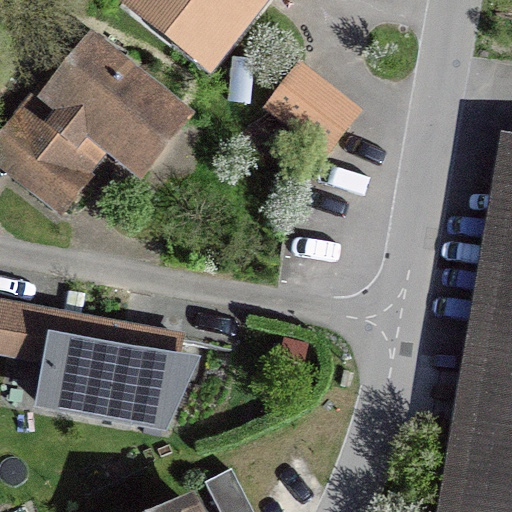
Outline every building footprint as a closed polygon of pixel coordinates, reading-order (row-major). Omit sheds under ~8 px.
[(122,0),(118,5),(212,78),(272,0),(122,0)] [(105,158),(140,187),(159,164),(170,173),(190,147),(179,138),(197,117),(93,34),(37,103),(29,97),(0,132),(0,167),(62,217),(95,175),(92,173),(105,158)] [(325,160),(364,112),(301,62),(262,109),(325,160)] [(511,511),(511,136),(500,135),(438,511),(511,511)] [(181,360),(186,335),(83,316),(87,294),(70,291),(66,312),(0,300),(0,356),(43,365),(49,336),(181,360)] [(167,436),(201,364),(181,360),(49,336),(43,365),(35,411),(167,436)] [(254,511),(233,469),(204,483),(218,511),(254,511)] [(203,511),(195,495),(161,511),(203,511)]
